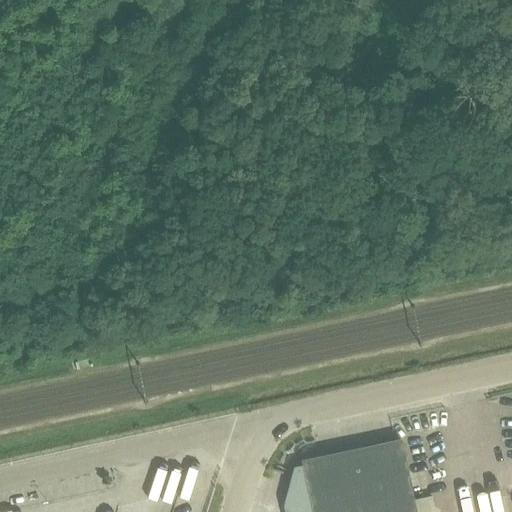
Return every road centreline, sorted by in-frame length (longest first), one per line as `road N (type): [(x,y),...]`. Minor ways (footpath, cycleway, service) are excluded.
road 1 (unclassified): [(263,420),(0,478)]
road 2 (unclassified): [(263,420),(511,367)]
